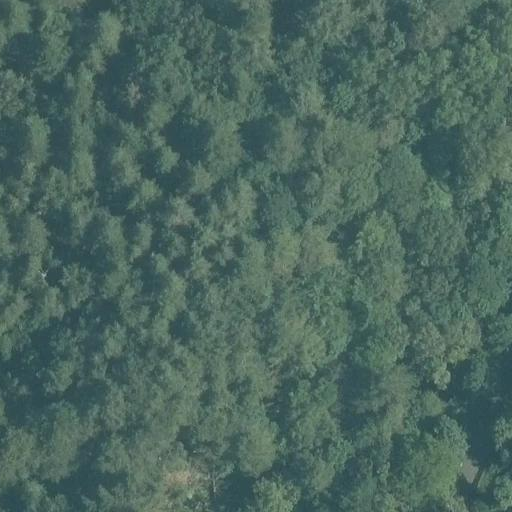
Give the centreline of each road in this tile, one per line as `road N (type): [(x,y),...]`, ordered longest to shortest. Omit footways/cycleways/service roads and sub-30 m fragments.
road 1 (unknown): [(404,511),(475,358),(511,247)]
road 2 (tertiary): [(450,511),(511,374)]
